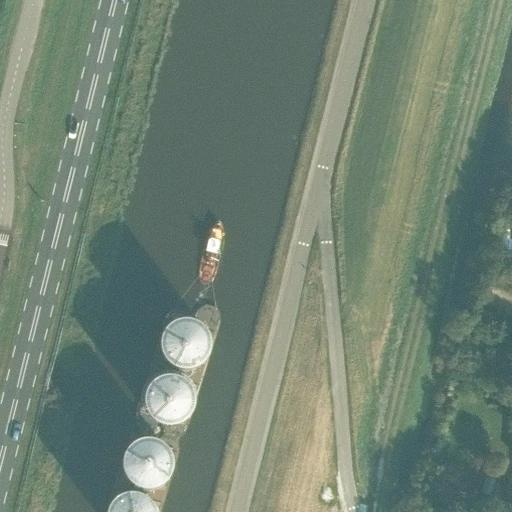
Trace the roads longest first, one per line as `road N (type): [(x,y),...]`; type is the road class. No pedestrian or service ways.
road 1 (primary): [(0,463),(115,0)]
road 2 (unclassified): [(236,511),(317,185)]
road 3 (unclassified): [(355,511),(317,185)]
road 4 (unclassified): [(0,219),(3,122),(33,0)]
road 5 (unclassified): [(317,185),(364,0)]
